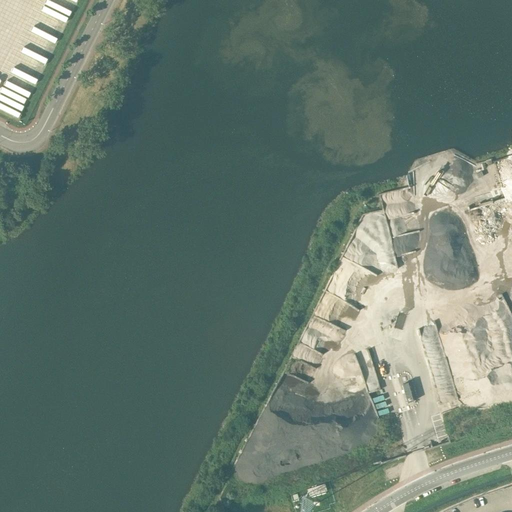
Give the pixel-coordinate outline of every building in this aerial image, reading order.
[(46,64),(70,0),(40,0),(32,24),(30,24),(21,50),(20,50),(18,57),(28,61),(22,77),(30,80),(37,61),(46,64)] [(437,402),(456,398),(453,381),(449,381),(448,375),(449,375),(446,364),(436,366),(437,369),(431,371),(437,402)] [(408,382),(402,384),(408,402),(414,401),(408,382)] [(382,394),(377,396),(377,397),(372,399),(373,403),(379,401),(379,403),(374,405),(375,409),(381,407),(382,410),(376,412),(378,416),(389,413),(387,408),(386,406),(385,401),(384,399),(383,395),(382,394)] [(327,490),(325,483),(307,489),(310,496),(327,490)]
